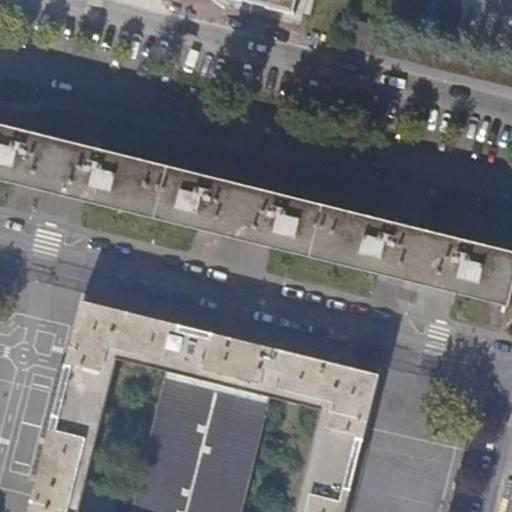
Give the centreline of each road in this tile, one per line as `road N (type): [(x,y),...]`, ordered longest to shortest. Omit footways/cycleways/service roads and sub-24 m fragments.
road 1 (unknown): [(511,218),(0,81)]
road 2 (residential): [(511,366),(0,236)]
road 3 (residential): [(511,113),(61,0)]
